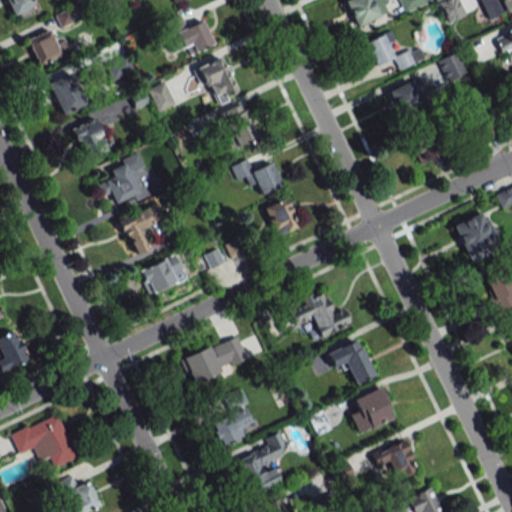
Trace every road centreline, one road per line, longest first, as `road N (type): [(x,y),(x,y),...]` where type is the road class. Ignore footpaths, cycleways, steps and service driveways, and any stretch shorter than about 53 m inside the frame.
road 1 (residential): [(0,407),(511,159)]
road 2 (residential): [(511,511),(264,0)]
road 3 (residential): [(175,511),(0,147)]
